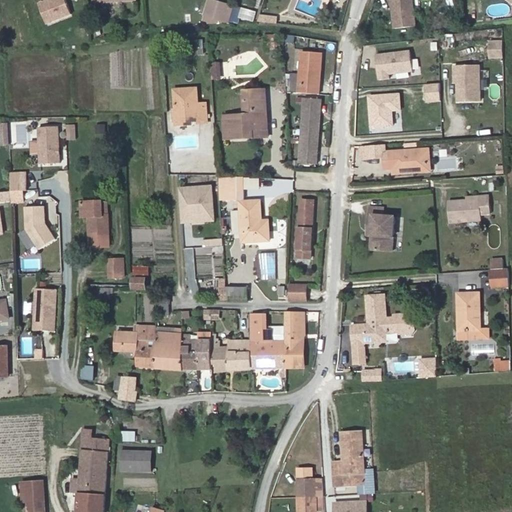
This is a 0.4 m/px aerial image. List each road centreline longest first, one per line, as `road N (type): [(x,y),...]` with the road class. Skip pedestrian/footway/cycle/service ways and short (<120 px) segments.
road 1 (residential): [(312,396),(333,354),(350,55),(365,0)]
road 2 (residential): [(69,369),(77,386),(133,407),(312,396)]
road 3 (unknown): [(346,138),(451,130),(451,68),(472,60)]
road 4 (residential): [(266,511),(290,430),(312,396)]
